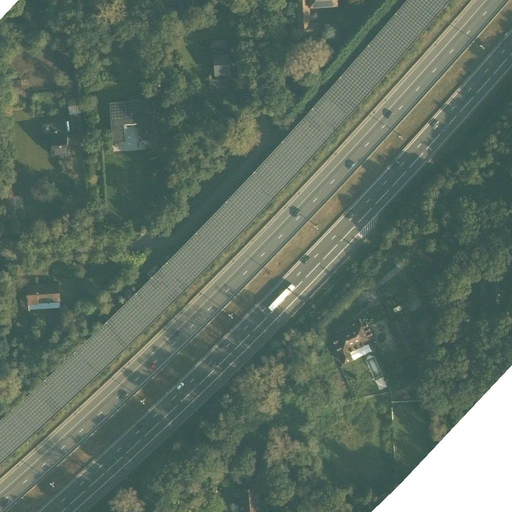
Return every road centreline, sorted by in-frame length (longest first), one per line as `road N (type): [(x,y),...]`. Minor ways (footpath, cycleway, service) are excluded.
road 1 (motorway): [(493,0),(137,381),(0,501)]
road 2 (motorway): [(53,511),(339,240),(511,49)]
road 3 (residential): [(0,253),(170,242),(244,166)]
road 4 (unclassified): [(287,118),(391,0)]
road 5 (residential): [(254,0),(264,142)]
